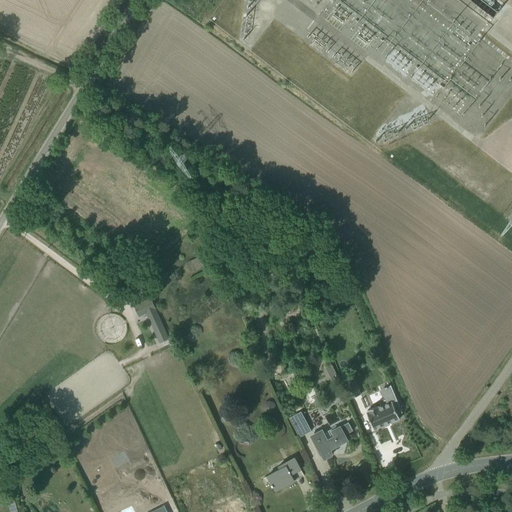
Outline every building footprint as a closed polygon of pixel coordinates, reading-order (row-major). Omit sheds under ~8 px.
[(471,0),(499,17),(506,6),(496,0),(471,0)] [(192,260),(191,261),(185,263),(190,273),(196,270),(192,260)] [(151,298),(134,305),(139,316),(147,312),(158,335),(156,335),(159,343),(169,339),(151,298)] [(352,376),(343,380),(351,399),(360,395),(352,376)] [(402,412),(397,399),(378,407),(378,406),(367,410),(367,411),(368,412),(367,412),(366,412),(374,430),(379,427),(399,419),(397,414),(401,412),(401,413),(402,412)] [(299,437),(311,431),(301,412),(289,418),(299,437)] [(321,431),(312,436),(317,446),(316,446),(321,454),(322,454),(324,459),(332,455),(331,449),(347,440),(345,435),(353,431),(348,422),(332,431),(335,436),(326,441),(321,431)] [(224,444),(217,447),(228,469),(234,466),(224,444)] [(301,469),(296,460),(295,458),(278,467),(279,469),(267,475),(271,482),(275,491),(294,481),(291,474),(301,469)] [(214,506),(201,511),(242,511),(241,509),(240,508),(235,498),(231,491),(219,497),(220,499),(212,503),(214,506)]
